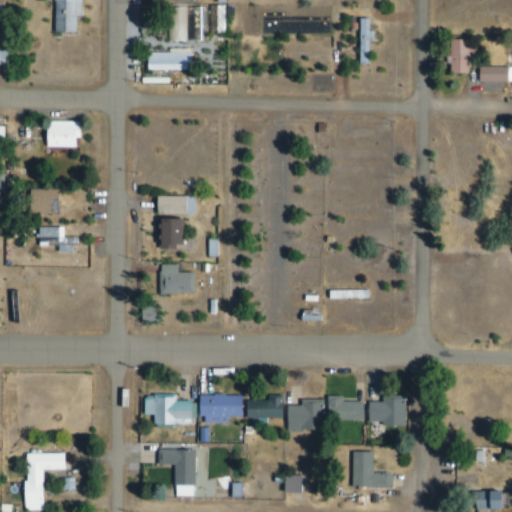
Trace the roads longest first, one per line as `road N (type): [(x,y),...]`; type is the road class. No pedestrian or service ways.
road 1 (residential): [(511,356),(0,351)]
road 2 (residential): [(127,511),(125,0)]
road 3 (residential): [(434,103),(0,94)]
road 4 (residential): [(432,484),(434,103)]
road 5 (residential): [(238,99),(241,354)]
road 6 (residential): [(285,101),(286,354)]
